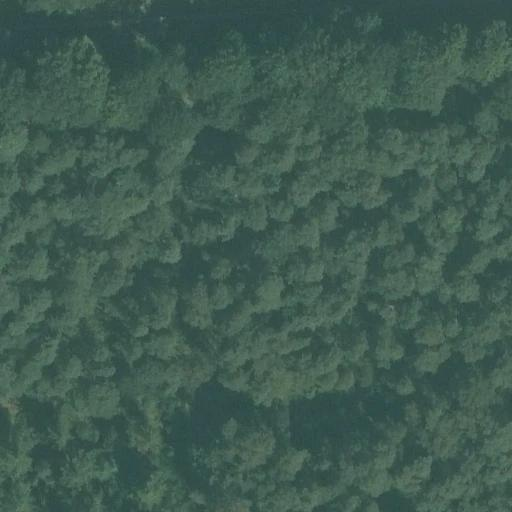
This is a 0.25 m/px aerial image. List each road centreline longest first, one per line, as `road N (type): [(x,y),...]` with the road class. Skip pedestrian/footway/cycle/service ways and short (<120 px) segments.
road 1 (unclassified): [(0,114),(511,88)]
road 2 (primary): [(0,28),(412,0)]
road 3 (track): [(192,107),(192,511)]
